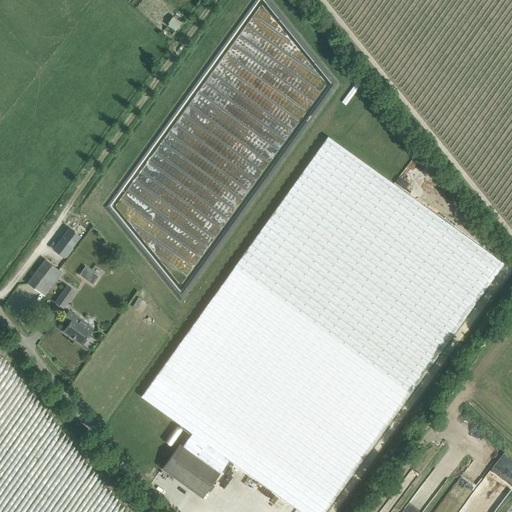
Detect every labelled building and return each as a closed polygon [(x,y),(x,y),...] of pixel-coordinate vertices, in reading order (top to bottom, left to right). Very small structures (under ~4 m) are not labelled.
[(162,29),(170,35),(180,22),(172,15),(162,29)] [(147,389),(141,397),(192,433),(183,446),(179,444),(162,468),(203,497),(229,460),(301,511),(324,511),(410,393),(504,263),(328,136),(234,266),(147,389)] [(70,229),(54,249),(63,256),(65,257),(74,245),(80,237),(78,235),(70,229)] [(29,284),(45,296),(63,273),(46,260),(28,284),(29,284)] [(77,265),(73,271),(77,274),(78,273),(81,269),(77,265)] [(99,276),(85,266),(79,275),(93,285),(99,276)] [(63,308),(75,291),(67,285),(55,302),(63,308)] [(69,311),(63,319),(69,323),(63,331),(82,344),(93,328),(69,311)] [(175,426),(164,441),(169,445),(180,430),(175,426)] [(494,511),(511,486),(511,458),(500,451),(463,506),(472,511),(494,511)]
